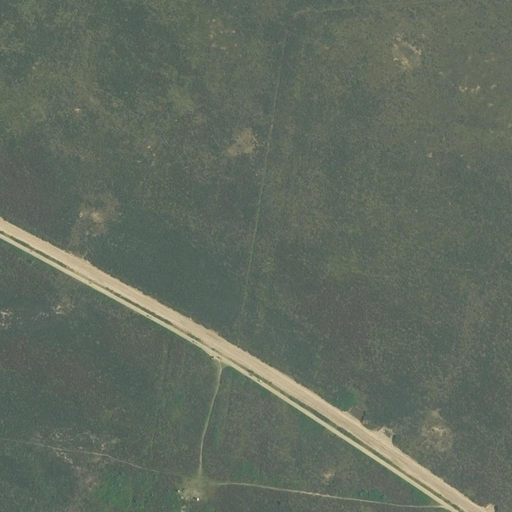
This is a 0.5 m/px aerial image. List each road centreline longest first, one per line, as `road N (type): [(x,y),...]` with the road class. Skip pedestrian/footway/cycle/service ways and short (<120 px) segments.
road 1 (track): [(0,224),(296,391),(474,511)]
road 2 (track): [(470,509),(197,481)]
road 3 (track): [(197,481),(225,349)]
